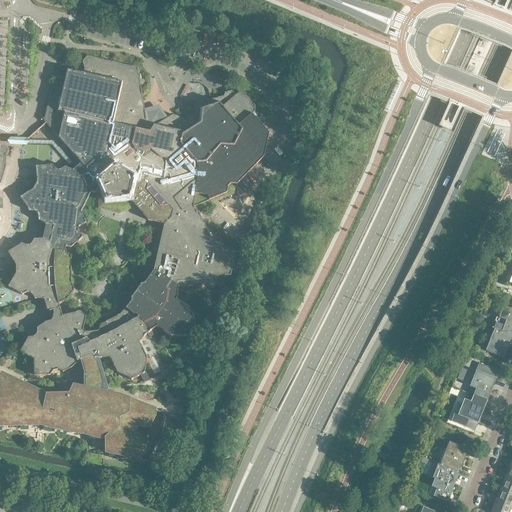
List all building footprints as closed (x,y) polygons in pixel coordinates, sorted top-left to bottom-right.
[(147,358),(139,343),(144,336),(150,332),(157,327),(161,330),(171,337),(186,337),(195,325),(190,310),(176,300),(178,287),(216,284),(218,276),(230,277),(235,253),(225,249),(209,236),(198,212),(196,213),(194,207),(226,193),(227,188),(227,187),(231,183),(231,184),(236,185),(263,157),(269,134),(252,115),(254,113),(255,107),(244,94),(238,94),(235,95),(231,91),(225,93),(223,97),(194,104),(192,113),(183,119),(172,115),(155,126),(146,121),(137,68),(86,56),(82,61),(84,69),(83,72),(66,68),(62,84),(52,86),(43,121),(80,163),(78,165),(78,168),(74,172),(73,171),(65,167),(60,170),(55,170),(51,165),(35,167),(37,182),(33,190),(20,198),(29,211),(34,212),(38,215),(38,221),(45,225),(42,239),(34,240),(31,245),(26,246),(21,244),(7,253),(15,266),(15,274),(8,287),(22,295),(27,293),(31,295),(34,299),(44,300),(46,310),(49,312),(53,311),(53,312),(51,321),(45,323),(37,328),(37,334),(33,337),(28,338),(20,352),(33,360),(33,376),(50,376),(53,371),(58,370),(63,372),(71,368),(78,363),(77,361),(81,360),(84,373),(84,381),(80,380),(78,387),(73,386),(69,395),(47,395),(1,374),(0,374),(0,426),(40,426),(55,430),(62,430),(68,433),(83,435),(98,439),(105,439),(105,453),(140,460),(148,461),(162,438),(167,414),(155,410),(155,409),(120,396),(100,391),(102,383),(94,359),(109,358),(117,374),(131,380),(144,373),(147,358)] [(493,291),(489,299),(502,304),(505,296),(493,291)] [(491,328),(494,329),(511,336),(511,310),(503,307),(498,317),(496,317),(491,328)] [(504,359),(511,337),(511,336),(494,329),(485,351),(504,359)] [(471,358),(465,356),(462,362),(468,364),(471,358)] [(468,387),(466,393),(487,401),(492,387),(490,386),(490,385),(491,386),(492,383),(491,382),(493,379),(495,379),(496,379),(473,370),(473,371),(474,371),(469,386),(467,385),(467,386),(468,387)] [(481,415),(487,401),(466,393),(463,399),(462,398),(461,399),(463,400),(457,414),(456,414),(455,414),(467,419),(464,426),(475,431),(478,423),(476,422),(477,418),(478,418),(479,415),(478,415),(479,414),(481,415)] [(455,444),(449,442),(446,450),(444,450),(445,451),(440,464),(458,472),(461,466),(462,467),(463,464),(464,461),(463,461),(467,450),(468,451),(471,443),(458,437),(455,444)] [(456,478),(458,472),(440,464),(434,478),(433,477),(433,478),(434,479),(431,487),(436,489),(433,496),(448,502),(451,494),(450,494),(453,484),(455,485),(456,481),(457,479),(456,478)] [(511,483),(504,481),(500,491),(511,496),(511,483)] [(510,509),(511,504),(511,496),(500,491),(495,503),(510,509)] [(509,511),(510,509),(495,503),(491,511),(509,511)]
